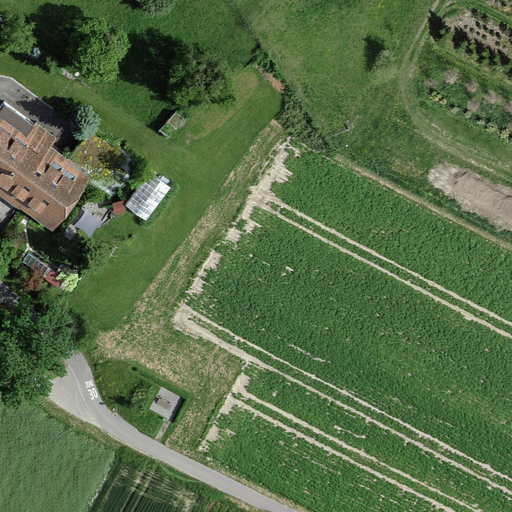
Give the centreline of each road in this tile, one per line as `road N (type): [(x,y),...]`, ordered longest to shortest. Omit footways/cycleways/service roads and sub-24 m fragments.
road 1 (residential): [(0,289),(71,354),(108,421),(266,506)]
road 2 (track): [(0,343),(38,381),(99,410)]
